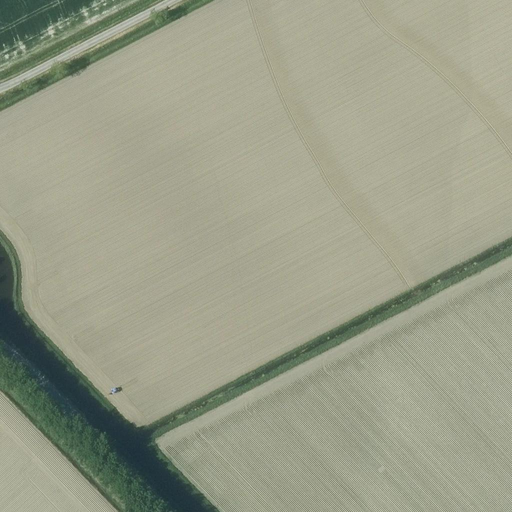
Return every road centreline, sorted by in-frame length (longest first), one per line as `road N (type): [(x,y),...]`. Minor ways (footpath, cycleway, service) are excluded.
road 1 (tertiary): [(167,511),(0,343)]
road 2 (unclassified): [(0,88),(174,0)]
